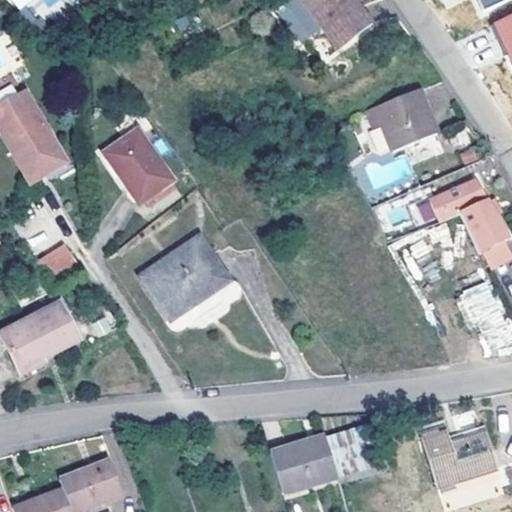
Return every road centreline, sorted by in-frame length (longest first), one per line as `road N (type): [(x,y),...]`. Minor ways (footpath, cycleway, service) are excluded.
road 1 (residential): [(511,370),(104,417),(0,440)]
road 2 (residential): [(400,0),(511,164)]
